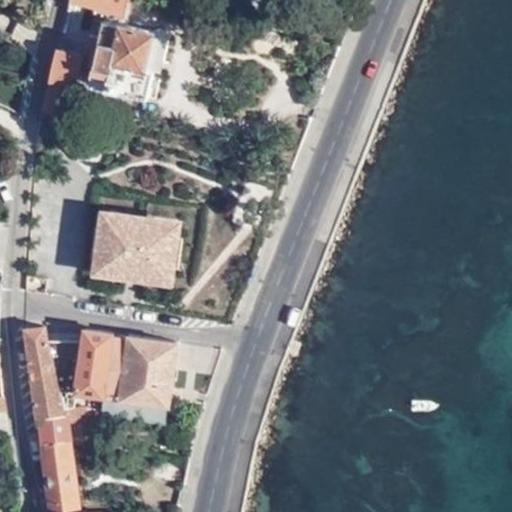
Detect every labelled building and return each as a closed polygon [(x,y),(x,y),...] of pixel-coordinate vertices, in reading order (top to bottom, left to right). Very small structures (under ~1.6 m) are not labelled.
[(86,0),(125,12),(126,9),(130,9),(132,0),(86,0)] [(151,62),(157,34),(105,21),(101,43),(96,42),(91,67),(95,68),(91,86),(158,99),(165,64),(151,62)] [(163,30),(157,34),(151,62),(165,64),(171,38),(168,31),(163,30)] [(47,111),(64,116),(72,84),(76,85),(82,57),(60,52),(47,111)] [(178,224),(106,215),(99,270),(171,280),(178,224)] [(63,410),(49,340),(46,327),(26,329),(37,418),(40,418),(63,415),(63,410)] [(112,335),(85,331),(84,341),(49,340),(63,410),(75,408),(77,393),(103,397),(101,411),(101,414),(163,423),(166,406),(168,406),(170,403),(178,347),(177,343),(128,337),(128,340),(112,339),(112,335)] [(199,350),(178,347),(170,403),(190,405),(199,350)] [(84,407),(75,408),(63,410),(63,415),(40,418),(43,442),(69,439),(72,438),(70,422),(82,420),(88,420),(87,408),(84,407)] [(84,438),(82,420),(70,422),(72,438),(84,438)] [(78,511),(69,439),(43,442),(52,511),(78,511)]
